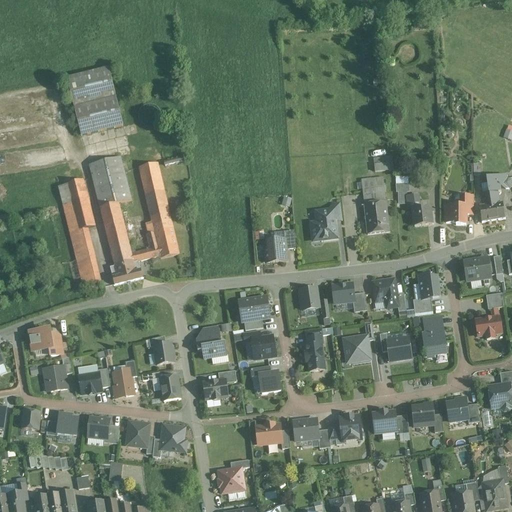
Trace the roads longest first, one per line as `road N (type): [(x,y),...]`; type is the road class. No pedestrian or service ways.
road 1 (residential): [(275,280),(294,411),(346,406),(465,385),(446,255)]
road 2 (residential): [(14,331),(27,399),(195,419)]
road 3 (unknown): [(67,111),(113,300)]
road 4 (residential): [(446,255),(275,280)]
road 5 (residential): [(176,301),(154,291),(14,331)]
